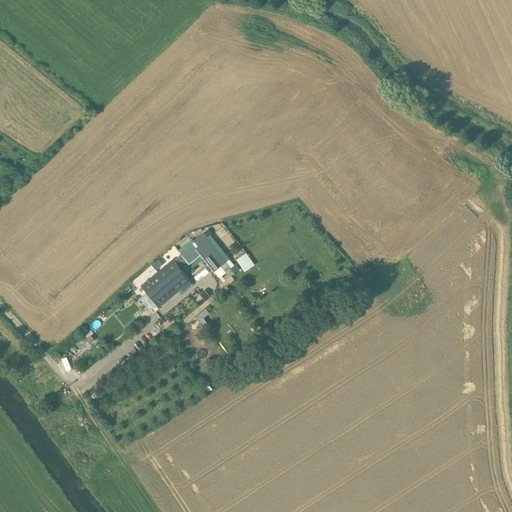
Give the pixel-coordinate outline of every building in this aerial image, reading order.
[(209,229),(204,233),(209,238),(211,236),(213,235),(209,229)] [(194,241),(199,246),(206,241),(209,238),(204,233),(194,241)] [(209,238),(206,241),(224,263),(214,271),(219,278),(235,266),(211,236),(209,238)] [(178,250),(182,255),(194,245),(196,248),(199,246),(194,241),(192,239),(178,250)] [(194,245),(182,255),(188,263),(200,253),(204,259),(214,271),(224,263),(206,241),(199,246),(196,248),(194,245)] [(204,259),(200,253),(188,263),(192,268),(204,259)] [(246,253),(237,260),(245,271),(255,264),(246,253)] [(152,280),(166,298),(188,281),(173,263),(152,280)] [(151,279),(141,287),(158,307),(167,299),(166,298),(152,280),(151,279)] [(201,305),(210,295),(203,289),(195,298),(201,305)] [(83,338),(69,348),(72,353),(86,343),(83,338)]
